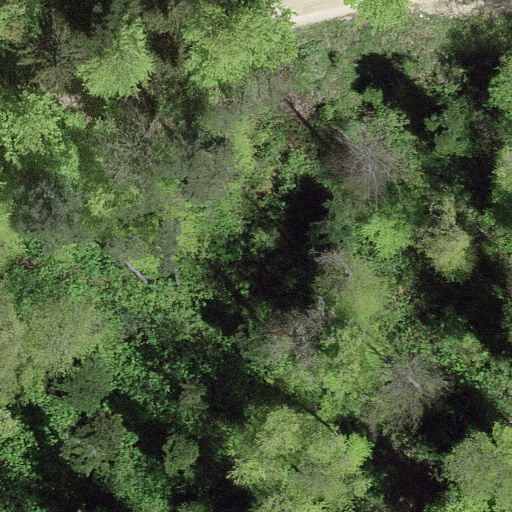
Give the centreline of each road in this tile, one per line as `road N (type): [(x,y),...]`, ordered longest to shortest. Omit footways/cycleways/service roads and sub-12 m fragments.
road 1 (track): [(0,125),(296,17),(367,0)]
road 2 (track): [(511,112),(383,0)]
